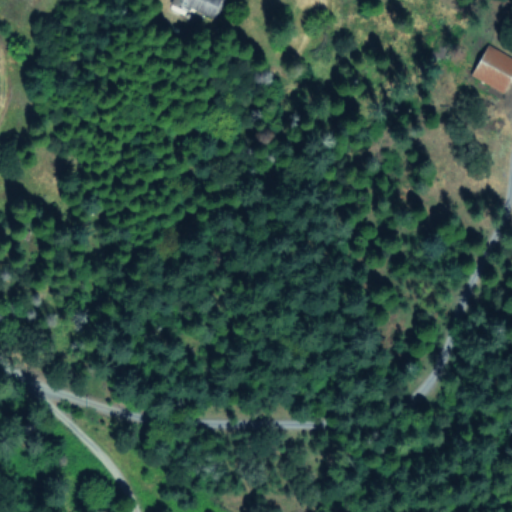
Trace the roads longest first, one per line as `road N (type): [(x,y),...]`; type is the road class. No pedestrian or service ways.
road 1 (track): [(258,511),(256,502),(94,448)]
road 2 (residential): [(94,448),(0,348)]
